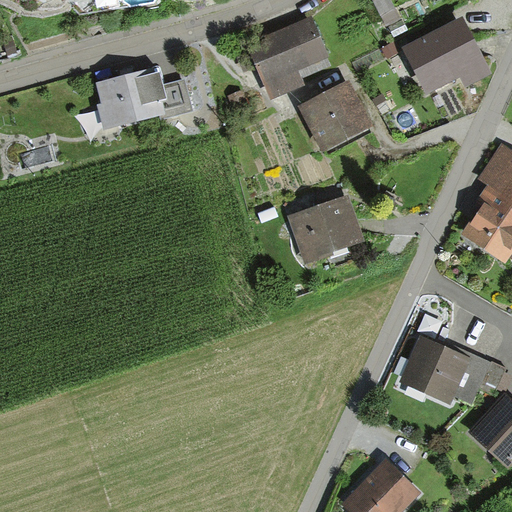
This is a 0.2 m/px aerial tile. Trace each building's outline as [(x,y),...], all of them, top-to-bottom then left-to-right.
[(371,0),(376,8),(389,2),(387,0),(371,0)] [(282,66),(320,47),(303,15),(235,50),(245,69),(255,63),(263,79),(271,75),(276,85),(289,79),(282,66)] [(480,67),(456,20),(403,47),(421,81),(457,62),(463,75),(480,67)] [(135,122),(188,106),(179,78),(163,83),(156,61),(98,79),(111,120),(132,113),(135,122)] [(368,131),(343,82),(300,103),(319,141),(341,130),(347,141),(368,131)] [(511,153),(498,144),(479,174),(493,183),(478,206),(474,204),(460,227),(511,259),(511,153)] [(308,257),(359,234),(342,197),(328,204),(325,196),(288,212),(308,257)] [(418,339),(405,381),(448,394),(461,352),(418,339)] [(470,360),(457,395),(471,400),(476,386),(493,392),(505,361),(489,355),(485,366),(470,360)] [(474,423),(508,455),(511,451),(511,407),(500,396),(474,423)] [(352,511),(388,511),(412,489),(383,459),(341,499),(352,511)]
